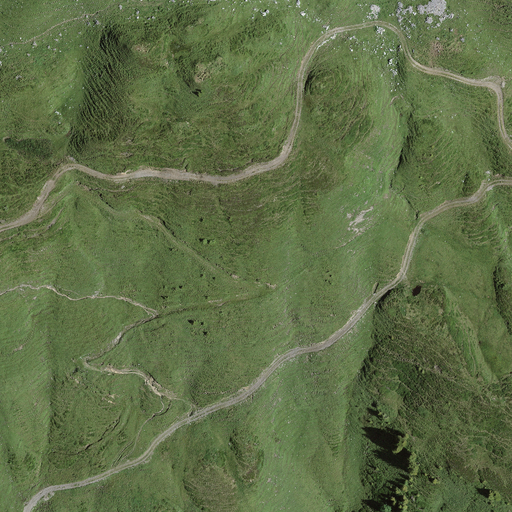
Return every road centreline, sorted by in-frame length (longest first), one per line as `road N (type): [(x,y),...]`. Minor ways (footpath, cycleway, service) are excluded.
road 1 (track): [(0,230),(25,220),(55,175),(75,164),(99,174),(229,177),(275,163),(292,135),(313,51),(325,36),(366,24),(397,31),(417,66),(496,89),(511,146)]
road 2 (track): [(511,182),(490,184),(423,218),(401,276),(331,342),(293,350),(253,388),(197,415)]
